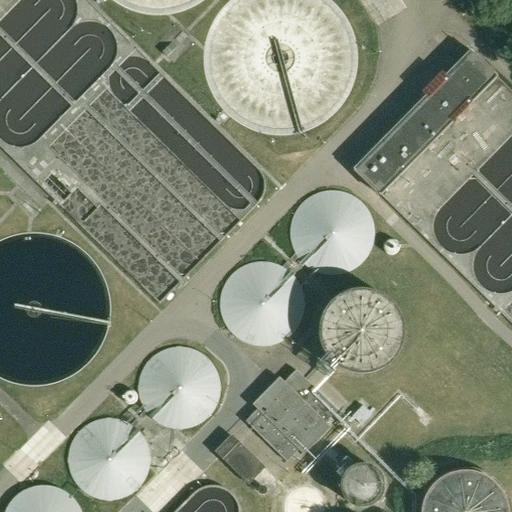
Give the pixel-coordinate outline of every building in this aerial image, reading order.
[(172,42),(162,52),(167,57),(177,47),(172,42)] [(470,50),(467,53),(353,169),(380,196),(497,77),(470,50)] [(511,91),(497,77),(380,196),(511,328),(511,91)] [(365,260),(366,259),(368,255),(370,251),(372,247),(373,243),(374,238),(374,234),(374,229),(373,225),(372,220),(370,216),(368,212),(366,208),(363,205),(362,204),(359,201),(355,198),(351,196),(347,194),(343,193),(338,192),(334,191),(329,191),(325,192),(320,193),(316,194),(312,196),(308,199),(304,202),(301,205),(298,208),(296,212),(294,216),(292,220),(291,225),(290,229),(290,234),(290,238),(291,243),(292,247),(294,251),(296,255),(298,259),(301,262),(305,266),(308,268),(312,271),(316,273),(321,274),(325,275),(330,276),(334,276),(339,275),(343,274),(347,273),(351,271),(355,269),(359,266),(362,263),(365,260)] [(305,308),(305,304),(305,299),(304,295),(303,290),(301,286),(299,282),(297,278),(294,275),(290,272),(287,269),(283,266),(279,264),(274,263),(270,262),(265,261),(261,261),(256,262),(252,262),(249,263),(248,264),(243,266),(239,268),(236,270),(232,273),(229,277),(226,280),(224,284),(222,289),(221,293),(220,297),(219,302),(219,307),(220,311),(221,315),(222,320),(224,324),(227,328),(229,332),(233,335),(236,338),(240,340),(244,343),(248,344),(252,346),(257,346),(261,347),(266,347),(271,346),(275,345),(279,343),(283,341),(287,339),(291,336),(294,333),(297,329),(299,325),(301,321),(303,317),(304,312),(305,308)] [(388,299),(386,298),(383,295),(379,293),(374,292),(370,291),(365,290),(361,290),(356,290),(352,291),(347,292),(343,293),(339,296),(335,298),(332,301),(329,304),(326,308),(324,312),(322,316),(320,320),(319,325),(319,329),(319,334),(319,338),(320,343),(321,347),(323,351),(325,355),(328,359),(331,362),(335,365),(338,368),(342,370),(346,372),(351,373),(355,374),(360,374),(364,374),(369,374),(373,373),(377,371),(381,369),(385,367),(389,364),(392,361),(395,357),(398,353),(400,349),(401,345),(403,340),(403,336),(403,331),(403,327),(402,322),(401,318),(399,313),(397,309),(394,306),(391,302),(388,299)] [(152,357),(149,361),(146,364),(143,368),(141,372),(140,376),(139,380),(138,385),(138,389),(138,394),(139,398),(140,402),(142,406),(144,410),(146,414),(149,417),(153,420),(156,423),(160,425),(164,427),(169,428),(173,429),(177,430),(182,430),(186,429),(191,428),(195,427),(199,425),(203,422),(206,419),(209,416),(212,413),(215,409),(217,405),(218,401),(219,396),(220,392),(220,389),(220,384),(219,380),(218,375),(216,371),(214,367),(212,364),(209,360),(205,357),(202,354),(198,352),(194,350),(190,349),(185,348),(181,347),(176,347),(172,348),(168,349),(163,350),(159,352),(155,355),(152,357)] [(254,405),(258,409),(245,422),(287,462),(299,450),(303,453),(329,428),(325,424),(337,411),(296,370),(283,383),(279,379),(254,405)] [(121,499),(123,498),(125,498),(129,496),(133,493),(136,490),(139,487),(142,484),(145,480),(147,476),(148,472),(149,467),(150,463),(150,460),(150,456),(149,451),(148,447),(146,443),(144,439),(141,435),(138,432),(135,429),(132,426),(128,424),(124,422),(119,420),(115,419),(111,419),(106,419),(102,420),(97,421),(93,422),(89,424),(85,426),(84,427),(82,429),(79,432),(76,436),(73,439),(71,443),(70,448),(69,452),(68,456),(68,461),(68,465),(69,470),(70,474),(72,478),(74,482),(77,486),(80,489),(83,492),(86,495),(90,497),(95,499),(99,500),(103,501),(108,501),(112,501),(117,500),(121,499)] [(231,436),(216,452),(248,484),(264,468),(231,436)] [(384,489),(384,486),(384,483),(383,480),(382,477),(380,474),(378,471),(376,469),(373,467),(370,466),(367,465),(364,465),(360,465),(357,465),(354,466),(351,468),(348,469),(346,472),(344,474),(342,477),(341,480),(341,483),(340,486),(341,490),(341,493),(343,496),(344,499),(346,501),(349,503),(351,505),(354,506),(358,507),(361,508),(364,508),(367,507),(370,506),(373,505),(376,503),(378,501),(380,498),(382,495),(383,492),(384,489)] [(57,488),(53,487),(49,486),(45,486),(40,486),(36,487),(29,489),(23,491),(18,495),(12,500),(9,505),(5,511),(81,511),(80,509),(78,505),(75,501),(72,498),(70,496),(67,493),(63,491),(59,489),(57,488)]
